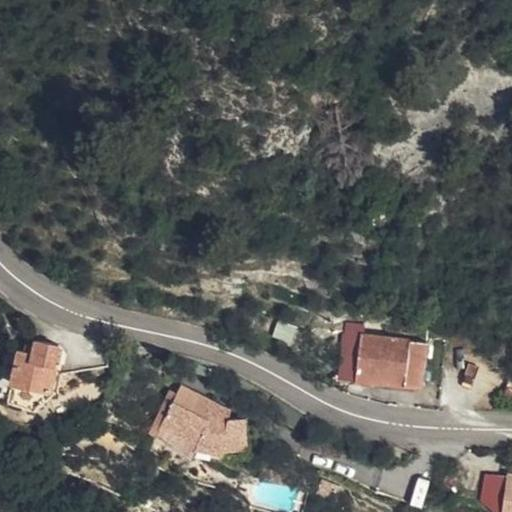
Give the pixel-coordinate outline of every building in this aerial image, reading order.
[(85,350),(63,343),(61,349),(60,354),(52,352),(46,350),(36,382),(73,394),(82,366),(80,366),(85,350)] [(429,395),(437,396),(439,352),(384,347),(381,381),(390,383),(409,388),(429,395)] [(448,396),(452,353),(439,352),(437,396),(448,396)] [(73,394),(81,396),(89,369),(82,366),(73,394)] [(409,388),(390,383),(381,381),(380,390),(429,395),(409,388)] [(221,418),(228,402),(208,393),(201,409),(221,418)] [(195,407),(182,440),(220,469),(224,464),(251,468),(252,457),(275,456),(274,425),(260,425),(260,420),(237,417),(240,407),(228,402),(221,418),(201,409),(195,407)] [(511,511),(511,481),(502,481),(499,504),(510,511),(511,511)]
